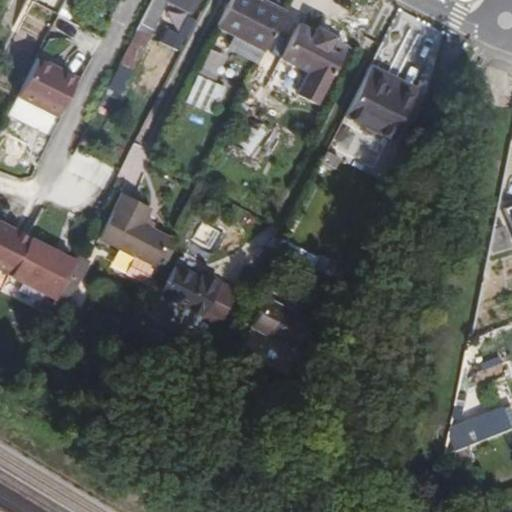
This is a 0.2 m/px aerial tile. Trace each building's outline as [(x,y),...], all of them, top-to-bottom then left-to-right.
[(197,0),(162,0),(190,14),(197,0)] [(257,63),(283,13),(260,0),(259,3),(252,0),(229,0),(216,26),(234,35),(228,47),(257,63)] [(316,101),(338,59),(344,47),(297,23),(279,57),(306,71),(296,91),(316,101)] [(164,28),(158,42),(177,51),(183,37),(164,28)] [(122,55),(116,66),(129,72),(146,39),(133,33),(122,55)] [(218,77),(224,55),(206,50),(201,72),(218,77)] [(304,72),(268,53),(239,107),(250,113),(262,88),(287,102),(304,72)] [(31,64),(13,101),(52,121),(71,85),(31,64)] [(412,95),(390,83),(392,79),(368,66),(363,75),(341,116),(356,125),(359,131),(366,135),(373,132),(388,140),(412,95)] [(223,89),(195,76),(184,99),(211,112),(223,89)] [(414,90),(392,79),(390,83),(412,95),(414,90)] [(257,157),(268,130),(250,122),(238,149),(257,157)] [(125,275),(145,285),(168,239),(142,226),(149,210),(121,196),(99,240),(133,257),(125,275)] [(0,272),(8,277),(26,241),(0,226),(0,272)] [(511,254),(503,231),(491,230),(486,252),(511,257),(511,254)] [(71,264),(26,241),(8,277),(53,300),(54,298),(64,278),(71,264)] [(64,278),(78,285),(89,262),(76,256),(71,264),(64,278)] [(199,275),(175,263),(157,298),(143,326),(184,347),(199,318),(217,327),(237,288),(202,270),(199,275)] [(64,278),(54,298),(67,304),(78,285),(64,278)] [(306,322),(262,301),(249,325),(293,348),(306,322)] [(450,435),(446,453),(449,453),(470,445),(504,432),(499,418),(450,435)] [(470,445),(449,453),(455,467),(476,459),(470,445)] [(434,511),(458,511),(451,495),(437,501),(434,511)]
